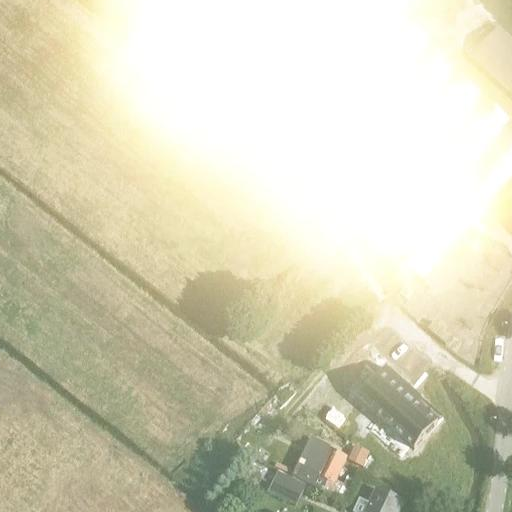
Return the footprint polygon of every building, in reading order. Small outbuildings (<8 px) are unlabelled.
[(157,0),(134,27),(278,153),(422,281),(511,179),(511,125),(395,22),(414,0),(157,0)] [(511,42),(498,30),(490,38),(484,32),(465,54),(471,59),(471,60),(511,96),(511,42)] [(357,401),(414,452),(437,425),(405,397),(410,391),(385,370),(357,401)] [(336,485),(347,460),(317,447),(312,458),(308,456),(296,483),(305,487),(339,502),(345,489),(336,485)] [(359,450),(354,461),(363,465),(368,454),(359,450)] [(400,511),(404,504),(375,492),(368,506),(363,504),(360,511),(400,511)]
